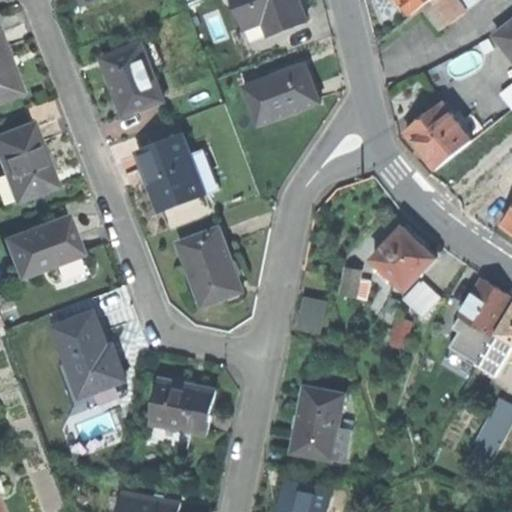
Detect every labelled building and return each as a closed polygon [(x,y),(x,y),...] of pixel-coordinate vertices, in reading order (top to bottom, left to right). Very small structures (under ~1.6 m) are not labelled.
[(270,21),(275,35),(313,21),(305,0),(240,0),(250,28),(270,21)] [(392,0),(407,19),(427,4),(431,0),(392,0)] [(465,12),(456,0),(431,0),(427,4),(445,27),(465,12)] [(507,56),(511,62),(511,24),(494,38),(507,56)] [(0,29),(0,102),(20,94),(10,68),(4,53),(9,51),(0,30),(0,29)] [(116,87),(127,115),(167,100),(155,68),(167,63),(158,41),(147,45),(146,42),(105,58),(116,87)] [(250,86),(264,125),(324,104),(317,85),(310,65),(250,86)] [(420,156),(434,174),(471,145),(457,128),(440,107),(403,136),(420,156)] [(468,118),(457,128),(471,145),(482,135),(468,118)] [(0,135),(0,160),(16,201),(58,186),(45,153),(34,122),(0,135)] [(156,194),(163,212),(222,190),(208,150),(193,156),(185,135),(143,151),(154,180),(151,181),(156,194)] [(511,165),(502,174),(511,184),(511,165)] [(511,232),(511,212),(503,225),(511,232)] [(7,241),(20,277),(84,254),(78,237),(71,218),(7,241)] [(394,276),(407,289),(437,257),(423,244),(412,234),(404,227),(375,259),(385,269),(394,276)] [(180,243),(203,306),(243,291),(232,261),(220,228),(180,243)] [(416,230),(412,234),(423,244),(427,240),(421,235),(416,230)] [(61,278),(87,272),(84,258),(57,265),(61,278)] [(343,294),(358,297),(362,271),(347,269),(343,294)] [(388,282),(394,276),(385,269),(380,274),(388,282)] [(404,298),(426,317),(443,297),(422,278),(404,298)] [(460,317),(488,336),(511,298),(511,296),(499,288),(484,279),(460,317)] [(309,297),(304,328),(324,331),(329,300),(309,297)] [(511,341),(511,306),(497,333),(506,338),(511,341)] [(57,327),(81,396),(126,380),(119,360),(113,362),(105,340),(96,313),(57,327)] [(475,360),(484,347),(464,333),(455,345),(475,360)] [(497,333),(484,354),(494,359),(506,338),(497,333)] [(498,376),(511,352),(511,341),(506,338),(494,359),(484,354),(478,365),(498,376)] [(155,424),(213,435),(222,388),(194,383),(164,377),(155,424)] [(297,452),(348,462),(354,430),(343,428),(349,396),(308,388),(303,418),(297,452)] [(493,413),(504,419),(508,412),(511,405),(511,402),(502,397),(493,413)] [(487,475),(511,429),(511,423),(504,419),(493,413),(477,443),(480,444),(469,464),(487,475)] [(332,511),(336,492),(290,484),(284,511),(332,511)] [(183,511),(185,503),(129,492),(125,511),(183,511)]
